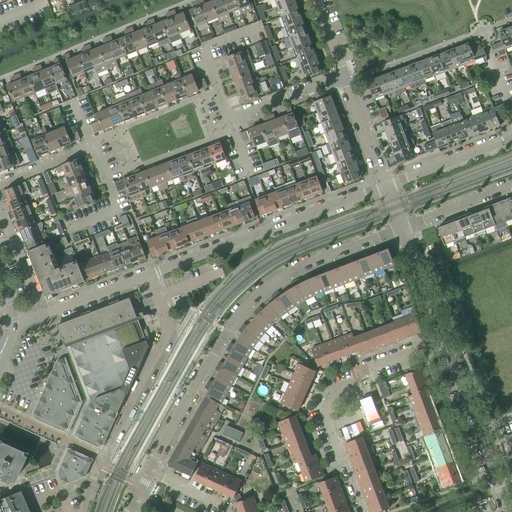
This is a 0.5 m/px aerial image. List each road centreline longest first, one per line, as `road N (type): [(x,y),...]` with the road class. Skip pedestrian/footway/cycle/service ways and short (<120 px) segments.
road 1 (residential): [(148,472),(246,302),(289,271),(401,228)]
road 2 (residential): [(148,276),(169,329),(82,511)]
road 3 (residential): [(148,276),(386,186)]
road 4 (residential): [(364,511),(323,411),(359,370),(443,341)]
road 5 (residential): [(345,79),(231,123),(205,53)]
road 6 (residential): [(119,207),(94,146),(0,184)]
road 7 (residential): [(15,321),(148,276)]
road 8 (residential): [(386,186),(511,138)]
road 9 (residential): [(443,341),(401,228)]
